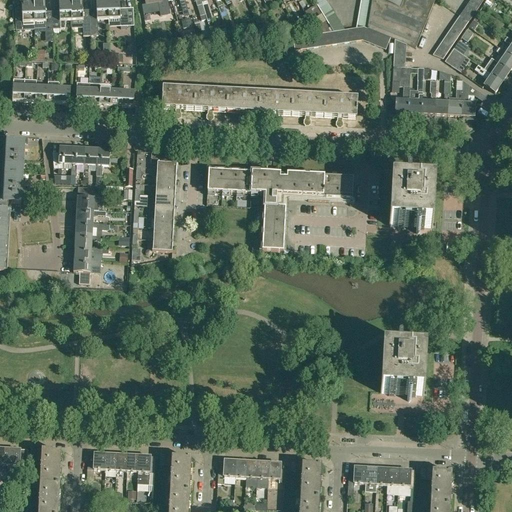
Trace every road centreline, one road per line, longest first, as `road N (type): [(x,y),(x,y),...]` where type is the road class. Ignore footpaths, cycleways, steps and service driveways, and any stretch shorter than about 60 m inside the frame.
road 1 (unclassified): [(486,152),(0,125)]
road 2 (unclassified): [(469,457),(486,152)]
road 3 (residential): [(212,445),(80,438)]
road 4 (residential): [(469,457),(339,451)]
road 5 (residential): [(339,451),(212,445)]
